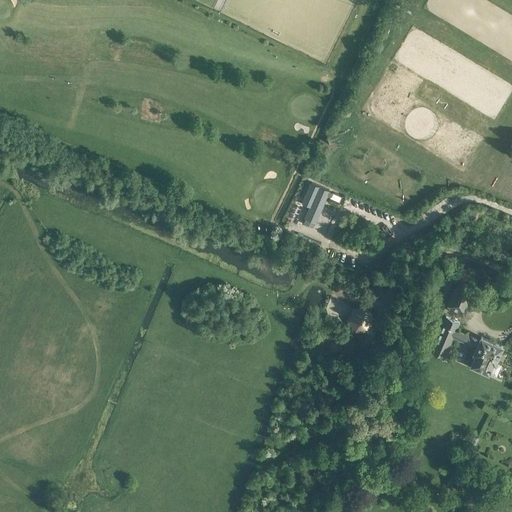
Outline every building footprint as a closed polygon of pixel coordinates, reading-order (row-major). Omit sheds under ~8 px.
[(328,195),(328,194),(317,189),(310,186),(300,208),(307,211),(304,218),(306,219),(304,223),(308,225),(307,228),(308,228),(308,229),(312,231),(313,228),(315,223),(316,223),(316,222),(329,195),(328,195)] [(309,238),(307,243),(318,248),(320,243),(309,238)] [(448,274),(438,279),(441,284),(451,279),(448,274)] [(448,305),(463,313),(476,283),(460,276),(448,305)] [(348,321),(355,333),(367,333),(374,321),(368,311),(353,310),(348,321)] [(489,373),(496,376),(501,365),(496,362),(503,346),(481,336),(479,340),(456,330),(459,322),(452,319),(446,317),(432,351),(445,357),(453,338),(475,348),(472,354),(474,355),(469,365),(489,374),(489,373)] [(340,355),(350,360),(359,339),(349,335),(340,355)]
